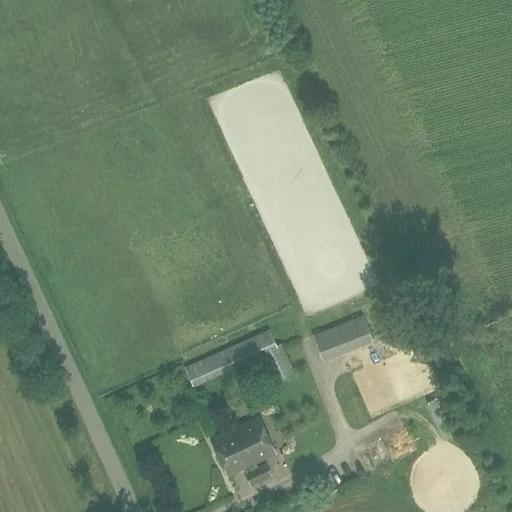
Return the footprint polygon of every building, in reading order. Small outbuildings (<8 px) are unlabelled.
[(362,316),(312,334),(322,360),(372,342),(362,316)] [(268,327),(184,368),(193,388),(265,354),(277,380),(295,372),(281,343),(277,345),(268,327)] [(467,428),(449,391),(426,402),(444,439),(467,428)] [(257,416),(217,435),(210,438),(227,476),(244,468),(255,463),(274,454),(257,416)] [(244,468),(246,471),(244,472),(250,486),(272,476),(266,462),(257,466),(255,463),(244,468)]
